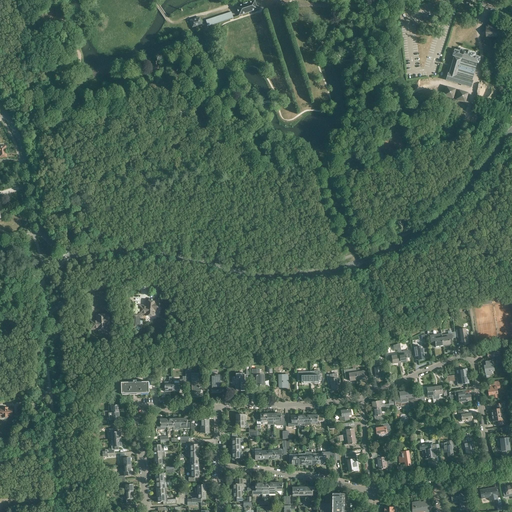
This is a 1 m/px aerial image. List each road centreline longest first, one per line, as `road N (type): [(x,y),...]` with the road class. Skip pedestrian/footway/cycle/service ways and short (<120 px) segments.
road 1 (tertiary): [(68,259),(146,251),(290,278),(337,268),(431,222),(511,129)]
road 2 (unclassified): [(41,277),(63,508)]
road 3 (residential): [(145,511),(140,412),(217,406)]
road 4 (tertiary): [(68,259),(38,225),(23,148),(0,106)]
road 5 (unknown): [(38,270),(18,159),(0,117)]
road 6 (residential): [(374,490),(219,465)]
road 7 (residential): [(217,406),(361,399)]
